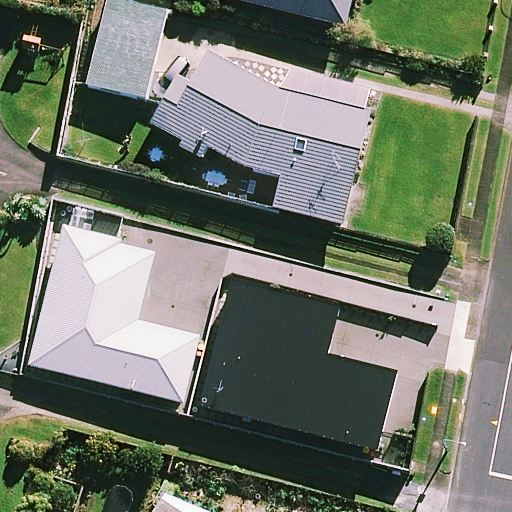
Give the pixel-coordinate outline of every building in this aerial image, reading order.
[(209,0),(347,34),(355,0),(209,0)] [(169,20),(111,4),(87,90),(145,106),(169,20)] [(172,82),(154,129),(198,165),(283,186),(276,215),(343,232),(371,120),(297,102),(206,60),(198,89),(172,82)] [(165,261),(53,233),(17,377),(181,418),(198,351),(146,338),(165,261)] [(355,305),(218,281),(193,429),(375,461),(388,390),(341,382),(355,305)]
